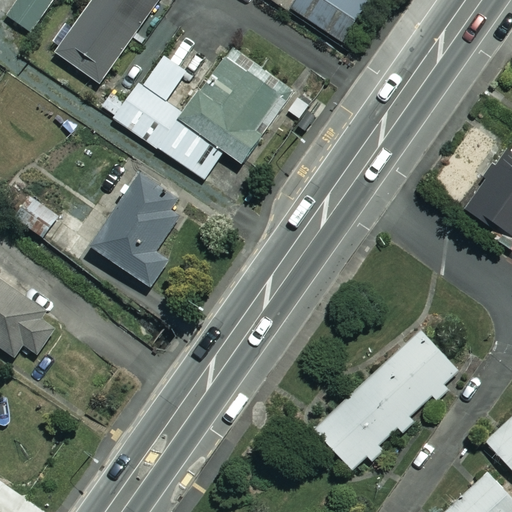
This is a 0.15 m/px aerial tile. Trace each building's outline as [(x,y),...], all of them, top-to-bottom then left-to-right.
[(55,0),(19,0),(9,16),(33,33),(55,0)] [(157,0),(97,0),(59,55),(99,83),(157,0)] [(370,3),(365,0),(296,0),(291,9),(345,43),(370,3)] [(226,154),(240,165),(295,90),(237,47),(182,122),(226,154)] [(182,122),(179,119),(184,114),(170,104),(193,74),(169,56),(148,85),(142,80),(125,103),(112,94),(103,107),(205,182),(226,154),(182,122)] [(511,151),(468,210),(511,243),(511,151)] [(190,210),(142,177),(93,247),(153,289),(173,259),(162,251),(190,210)] [(61,217),(33,197),(17,220),(45,239),(61,217)] [(61,217),(45,239),(75,261),(90,241),(79,234),(84,227),(64,213),(61,217)] [(62,322),(0,278),(0,345),(8,351),(16,340),(39,356),(62,322)] [(412,416),(433,396),(438,401),(451,389),(446,383),(459,370),(421,330),(386,364),(390,367),(320,435),(356,471),(369,458),(374,463),(387,451),(382,446),(399,429),(404,434),(417,422),(412,416)] [(511,419),(487,442),(511,468),(511,419)] [(511,511),(511,496),(490,473),(447,511),(511,511)] [(335,511),(350,511),(345,501),(335,511)]
